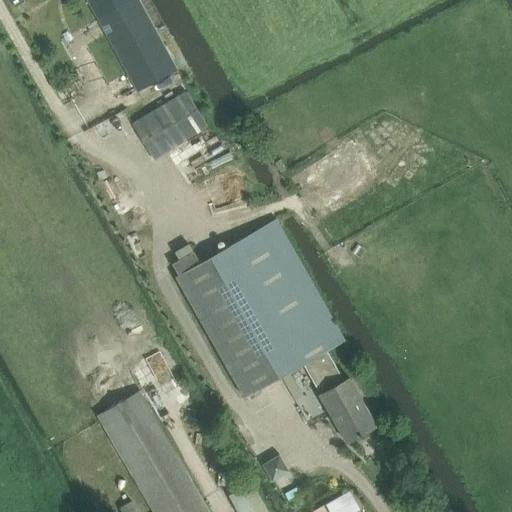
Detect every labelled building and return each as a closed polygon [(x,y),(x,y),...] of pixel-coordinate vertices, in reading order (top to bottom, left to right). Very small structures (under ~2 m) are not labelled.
[(88,0),(137,89),(176,68),(139,0),(88,0)] [(133,122),(154,157),(207,125),(186,90),(133,122)] [(277,218),(174,274),(243,395),(303,362),(327,349),(344,340),(277,218)] [(327,349),(303,362),(319,391),(319,392),(345,440),(376,424),(350,375),(343,379),(327,349)] [(210,511),(139,390),(98,414),(154,511),(210,511)] [(279,454),(262,464),(272,480),(289,470),(279,454)] [(231,493),(240,511),(269,511),(253,481),(231,493)] [(353,489),(326,504),(329,511),(356,511),(364,508),(353,489)] [(138,511),(131,499),(119,506),(122,511),(138,511)]
